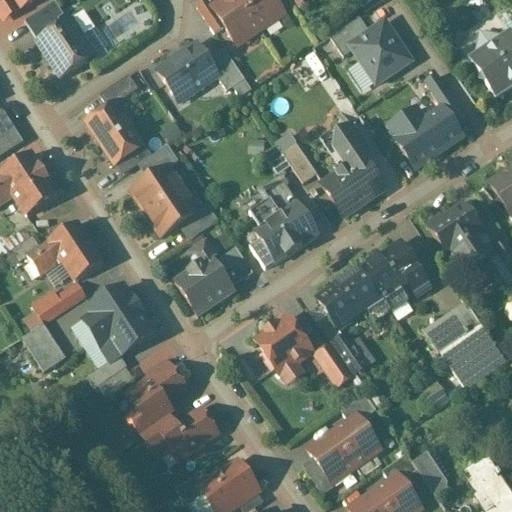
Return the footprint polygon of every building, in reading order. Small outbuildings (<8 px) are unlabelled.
[(12,0),(20,11),(36,0),(12,0)] [(228,0),(211,12),(219,24),(223,30),(235,48),(259,32),(237,0),(228,0)] [(237,0),(259,32),(282,16),(271,0),(237,0)] [(54,4),(24,24),(37,44),(62,27),(58,21),(63,18),(54,4)] [(37,44),(36,45),(60,81),(93,58),(81,40),(92,33),(93,28),(85,17),(80,15),(62,27),(37,44)] [(219,24),(209,30),(213,37),(223,30),(219,24)] [(411,65),(384,26),(349,49),(375,89),(411,65)] [(499,40),(479,36),(475,56),(478,60),(470,66),(495,102),(511,89),(511,42),(510,39),(508,40),(502,44),(499,40)] [(218,85),(221,83),(209,66),(198,49),(157,77),(180,111),(218,85)] [(245,83),(225,55),(209,66),(221,83),(218,85),(227,96),(245,83)] [(128,78),(98,98),(107,111),(113,107),(114,108),(138,92),(128,78)] [(465,120),(437,79),(424,87),(440,112),(441,111),(453,128),(465,120)] [(114,108),(113,107),(107,111),(86,126),(114,168),(142,150),(131,133),(133,127),(129,121),(122,120),(114,108)] [(416,112),(387,132),(395,143),(394,143),(415,173),(462,142),(453,128),(441,111),(440,112),(424,123),(416,112)] [(0,158),(22,144),(3,116),(0,117),(0,158)] [(338,131),(319,144),(337,171),(333,173),(337,179),(347,172),(334,154),(337,141),(342,137),(338,131)] [(342,137),(337,141),(334,154),(347,172),(337,179),(322,189),(343,221),(382,194),(365,169),(369,166),(370,159),(351,131),(342,137)] [(288,138),(276,146),(282,155),(294,146),(288,138)] [(316,178),(294,146),(282,155),(280,156),(302,187),(316,178)] [(167,149),(138,169),(148,185),(168,171),(168,172),(178,165),(167,149)] [(57,198),(30,157),(0,176),(0,178),(13,199),(26,219),(57,198)] [(148,185),(132,195),(147,217),(182,194),(168,172),(168,171),(148,185)] [(511,171),(489,187),(511,220),(511,171)] [(0,208),(13,199),(0,178),(0,208)] [(284,188),(268,200),(280,218),(297,207),(284,188)] [(182,194),(147,217),(163,240),(178,229),(198,216),(197,216),(182,194)] [(280,218),(254,236),(275,267),(318,238),(297,207),(280,218)] [(462,208),(442,222),(440,220),(427,229),(429,231),(428,232),(448,260),(449,259),(462,277),(490,257),(478,239),(482,237),(462,208)] [(198,216),(178,229),(188,245),(218,225),(207,209),(197,216),(198,216)] [(76,226),(48,244),(61,264),(75,284),(102,266),(76,226)] [(32,240),(12,253),(19,263),(19,264),(26,259),(39,250),(32,240)] [(206,243),(186,257),(196,271),(211,261),(212,262),(217,259),(206,243)] [(39,250),(26,259),(39,280),(61,264),(48,244),(39,250)] [(511,252),(506,245),(493,254),(511,281),(511,252)] [(400,247),(361,273),(382,304),(382,303),(384,305),(386,304),(385,301),(399,292),(408,286),(420,278),(421,278),(400,247)] [(12,253),(3,259),(9,269),(19,263),(12,253)] [(196,271),(175,286),(197,320),(234,295),(212,262),(211,261),(196,271)] [(361,273),(317,302),(337,333),(367,314),(382,304),(361,273)] [(420,278),(408,286),(416,299),(429,291),(420,278)] [(52,295),(31,309),(42,326),(80,301),(73,290),(66,294),(62,297),(56,301),(52,295)] [(125,291),(89,314),(120,362),(156,338),(125,291)] [(399,292),(385,301),(386,304),(384,305),(382,303),(382,304),(389,315),(390,316),(407,304),(399,292)] [(382,304),(367,314),(374,325),(389,315),(382,304)] [(465,306),(422,335),(438,358),(439,357),(465,394),(505,366),(481,331),(465,306)] [(288,323),(275,332),(273,329),(264,335),(265,336),(254,344),(264,357),(260,359),(271,375),(275,373),(276,375),(291,365),(293,367),(311,355),(288,323)] [(65,361),(43,328),(21,342),(43,376),(65,361)] [(365,372),(342,339),(330,348),(353,381),(365,372)] [(353,381),(330,348),(313,360),(314,360),(336,391),(335,392),(336,392),(353,381)] [(166,363),(135,385),(140,391),(127,400),(142,421),(133,428),(134,429),(165,408),(186,393),(185,391),(171,372),(170,370),(167,365),(166,363)] [(116,369),(106,376),(111,382),(120,375),(116,369)] [(437,388),(424,396),(434,410),(446,402),(437,388)] [(376,414),(365,398),(340,415),(347,426),(356,420),(360,426),(376,414)] [(165,408),(134,429),(141,439),(168,421),(172,418),(165,408)] [(200,413),(175,431),(161,442),(177,464),(190,455),(196,456),(202,452),(203,446),(217,437),(216,435),(215,435),(201,415),(200,413)] [(347,426),(306,454),(330,488),(380,454),(360,426),(356,420),(347,426)] [(168,421),(141,439),(149,451),(161,442),(175,431),(168,421)] [(447,486),(427,457),(412,467),(417,474),(436,502),(445,495),(447,486)] [(406,458),(381,475),(388,485),(397,479),(401,485),(417,474),(412,467),(406,458)] [(511,511),(511,499),(486,460),(468,471),(495,511),(511,511)] [(211,484),(198,493),(202,499),(209,509),(214,505),(218,511),(232,511),(258,495),(237,466),(211,484)] [(204,473),(174,493),(186,510),(202,499),(198,493),(211,484),(204,473)] [(388,485),(348,511),(419,511),(401,485),(397,479),(388,485)]
